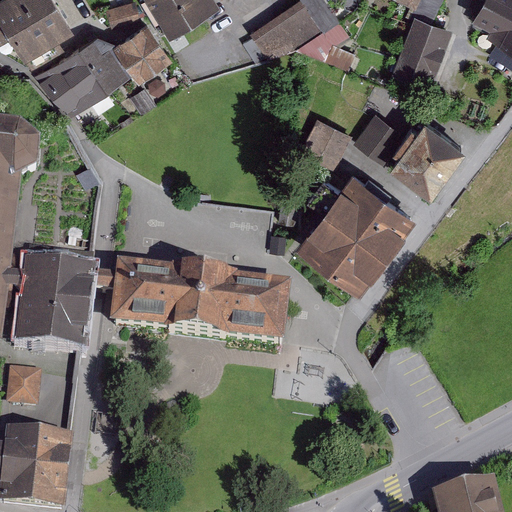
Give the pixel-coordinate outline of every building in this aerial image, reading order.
[(73,30),(55,0),(0,0),(0,45),(12,39),(24,60),(25,59),(32,70),(65,50),(58,39),(73,30)] [(165,30),(169,38),(221,7),(217,0),(140,0),(139,1),(159,33),(165,30)] [(300,0),(251,33),(269,62),(297,51),(348,72),(355,54),(340,47),(352,39),(336,14),(325,0),(300,0)] [(325,0),(336,14),(343,0),(325,0)] [(405,0),(412,3),(406,16),(413,19),(415,16),(433,22),(442,0),(405,0)] [(511,0),(482,0),(471,21),(489,30),(485,36),(497,42),(489,57),(511,69),(511,0)] [(136,1),(106,10),(112,30),(142,21),(136,1)] [(433,22),(415,16),(413,19),(393,75),(431,89),(453,30),(433,22)] [(147,22),(116,44),(113,46),(133,74),(139,83),(173,60),(147,22)] [(98,36),(35,76),(72,117),(133,74),(113,46),(116,44),(98,36)] [(405,135),(376,114),(354,144),(383,165),(405,135)] [(334,171),(354,136),(317,118),(299,154),(334,171)] [(467,150),(425,119),(417,130),(412,127),(393,153),(398,157),(390,168),(431,199),(467,150)] [(22,129),(0,126),(0,179),(22,182),(39,173),(41,146),(22,129)] [(322,213),(295,251),(360,298),(416,220),(352,174),(340,190),(324,179),(307,202),(322,213)] [(0,179),(0,348),(4,349),(10,294),(11,278),(22,182),(0,179)] [(286,237),(271,236),(270,254),(285,255),(286,237)] [(28,264),(26,264),(24,280),(11,278),(10,294),(23,296),(17,350),(81,356),(86,356),(93,295),(95,280),(96,273),(93,273),(94,257),(30,248),(28,264)] [(114,298),(110,332),(284,355),(292,294),(118,271),(116,283),(114,298)] [(104,281),(95,280),(93,295),(102,297),(114,298),(116,283),(104,281)] [(42,373),(10,369),(6,405),(39,408),(42,373)] [(0,489),(1,490),(0,496),(0,508),(36,511),(65,511),(74,443),(70,443),(7,436),(5,453),(0,452),(0,489)] [(432,504),(434,511),(500,511),(494,487),(432,504)]
